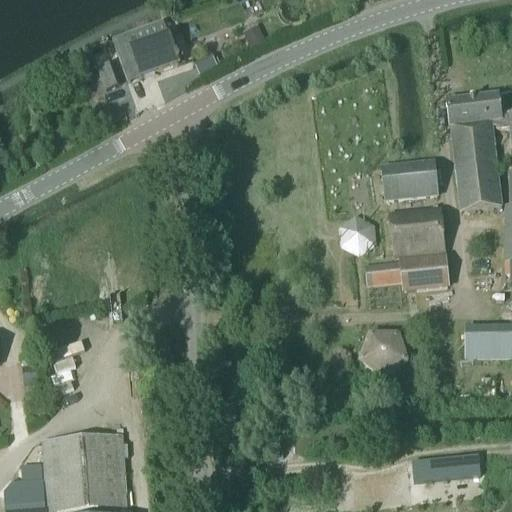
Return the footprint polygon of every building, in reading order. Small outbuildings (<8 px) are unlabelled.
[(242,36),(251,54),(266,46),(257,28),(242,36)] [(126,37),(111,42),(126,86),(178,67),(168,39),(143,48),(138,34),(126,37)] [(118,88),(111,67),(95,72),(103,94),(118,88)] [(511,117),(500,119),(498,99),(447,105),(450,133),(460,216),(502,211),(492,130),(496,129),(497,133),(510,132),(511,147),(511,117)] [(382,173),(385,205),(435,200),(432,168),(382,173)] [(446,290),(443,259),(445,258),(441,215),(389,220),(393,265),(364,268),(366,289),(403,286),(404,294),(446,290)] [(358,263),(375,251),(373,231),(355,222),(338,234),(340,254),(358,263)] [(465,363),(511,362),(511,331),(465,331),(465,363)] [(384,386),(409,368),(398,338),(367,339),(358,369),(384,386)] [(36,369),(22,370),(23,389),(37,388),(36,369)] [(126,511),(122,441),(42,447),(47,511),(126,511)] [(435,464),(411,467),(413,487),(480,480),(478,460),(435,464)] [(43,511),(43,498),(13,500),(13,511),(43,511)]
